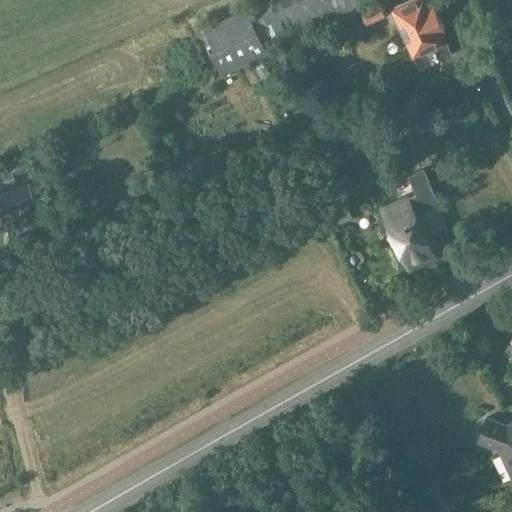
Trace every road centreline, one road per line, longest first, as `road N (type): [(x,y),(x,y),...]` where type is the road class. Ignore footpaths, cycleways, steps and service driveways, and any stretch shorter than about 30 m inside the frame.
road 1 (tertiary): [(92,511),(511,275)]
road 2 (track): [(15,411),(281,280),(325,280),(365,332)]
road 3 (track): [(0,123),(122,55),(143,53)]
road 4 (unclassified): [(511,130),(461,0)]
